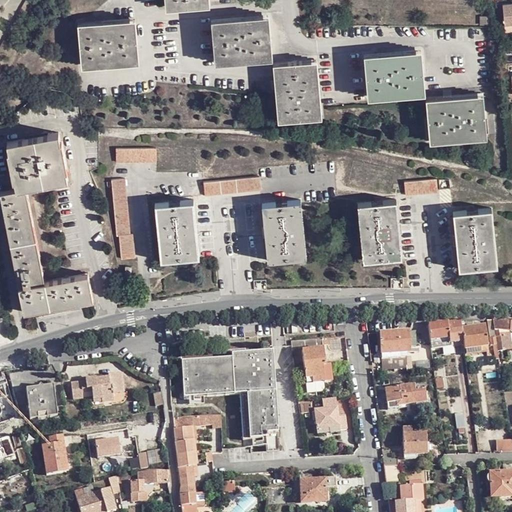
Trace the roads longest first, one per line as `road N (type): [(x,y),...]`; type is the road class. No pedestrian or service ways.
road 1 (residential): [(355,303),(210,305),(156,315)]
road 2 (residential): [(156,315),(176,511)]
road 3 (residential): [(156,315),(0,358)]
road 4 (residential): [(511,298),(355,303)]
road 5 (residential): [(371,458),(355,303)]
road 6 (residential): [(243,468),(371,458)]
